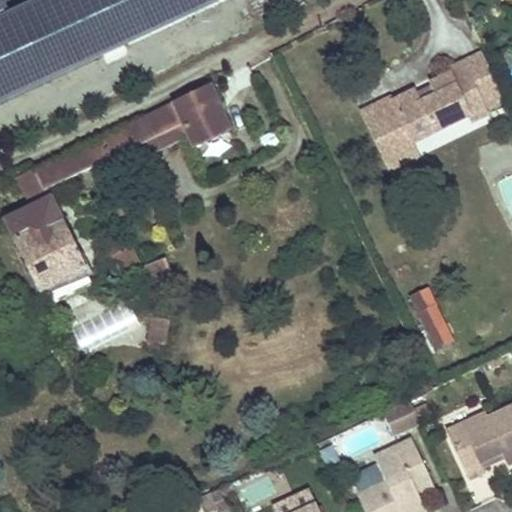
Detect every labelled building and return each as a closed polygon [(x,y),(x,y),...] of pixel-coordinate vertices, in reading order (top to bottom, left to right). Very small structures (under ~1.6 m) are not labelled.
[(0,94),(220,9),(216,0),(15,0),(0,6),(0,94)] [(483,56),(462,65),(465,72),(481,105),(502,95),(483,56)] [(381,113),(396,144),(411,137),(413,143),(471,116),(473,122),(486,116),(481,105),(465,72),(452,78),(451,77),(432,85),(438,97),(420,105),(415,94),(394,104),(395,107),(381,113)] [(212,85),(22,177),(36,206),(10,219),(44,290),(87,270),(48,189),(149,140),(155,153),(190,136),(196,149),(234,131),(212,85)] [(420,157),(413,143),(411,137),(396,144),(381,113),(395,107),(394,104),(392,100),(365,112),(392,170),(420,157)] [(276,131),(261,137),(266,149),(281,142),(276,131)] [(264,153),(258,139),(243,145),(249,159),(264,153)] [(121,266),(137,260),(132,245),(116,250),(121,266)] [(152,275),(171,269),(166,256),(147,262),(152,275)] [(421,313),(437,306),(429,289),(413,296),(421,313)] [(437,306),(421,313),(437,350),(453,343),(437,306)] [(168,324),(152,321),(148,345),(165,347),(168,324)] [(410,402),(383,414),(393,436),(420,423),(410,402)] [(447,431),(470,480),(488,471),(486,466),(483,460),(499,453),(497,448),(501,446),(507,457),(510,464),(511,462),(511,407),(488,418),(485,413),(447,431)] [(359,496),(366,511),(422,511),(415,496),(420,494),(434,487),(411,440),(377,456),(389,482),(359,496)] [(507,457),(501,446),(497,448),(499,453),(483,460),(486,466),(507,457)] [(283,503),(287,511),(300,511),(319,503),(312,489),(283,503)] [(415,496),(422,511),(424,511),(428,510),(420,494),(415,496)] [(322,511),(319,503),(300,511),(322,511)]
